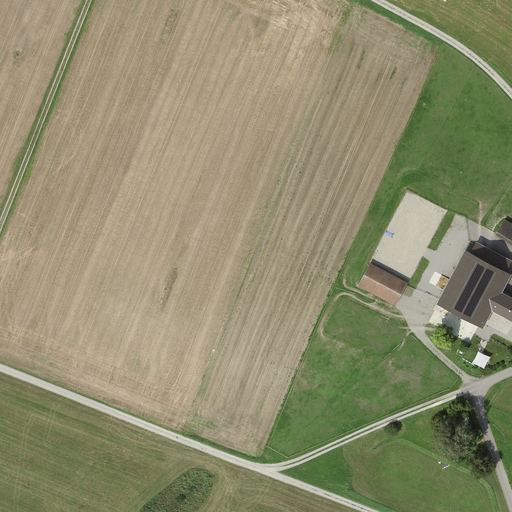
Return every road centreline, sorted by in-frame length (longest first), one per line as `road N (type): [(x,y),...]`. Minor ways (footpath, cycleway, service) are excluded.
road 1 (track): [(371,511),(0,367)]
road 2 (track): [(90,0),(0,228)]
road 3 (track): [(261,469),(473,387)]
road 4 (track): [(511,371),(473,387),(511,503)]
road 5 (track): [(511,84),(378,0)]
